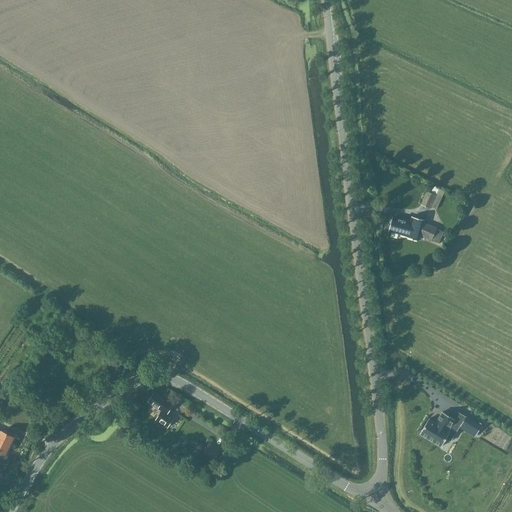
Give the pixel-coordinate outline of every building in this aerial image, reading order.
[(436,180),(433,186),(439,189),(442,182),(436,180)] [(436,196),(427,192),(421,205),(430,209),(436,196)] [(393,217),(389,231),(407,236),(407,237),(419,240),(420,236),(432,241),(432,240),(439,243),(444,232),(437,229),(437,228),(424,223),(425,221),(412,217),(411,222),(393,217)] [(168,428),(174,419),(167,415),(174,404),(168,400),(154,392),(148,402),(162,411),(156,420),(168,428)] [(429,419),(420,434),(441,446),(445,438),(451,442),(461,424),(477,434),(481,426),(456,411),(452,418),(443,412),(436,423),(429,419)] [(0,452),(6,455),(15,437),(1,430),(0,432),(0,431),(0,452)] [(210,442),(204,452),(212,457),(218,447),(210,442)]
